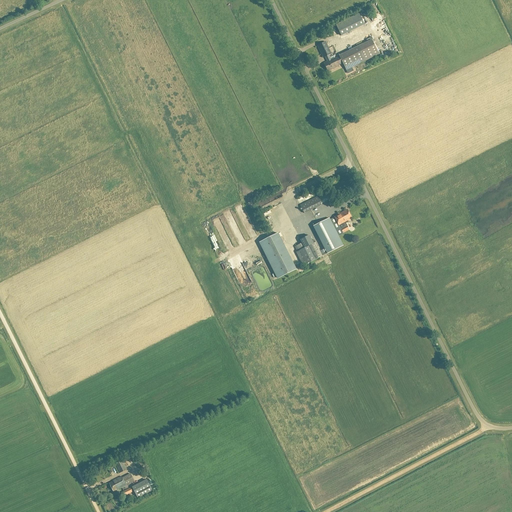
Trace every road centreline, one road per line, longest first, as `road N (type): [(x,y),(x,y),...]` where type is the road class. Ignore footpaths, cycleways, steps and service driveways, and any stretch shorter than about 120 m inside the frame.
road 1 (unclassified): [(511,428),(491,428),(476,414),(269,0)]
road 2 (track): [(97,511),(0,317)]
road 3 (track): [(324,511),(487,426)]
